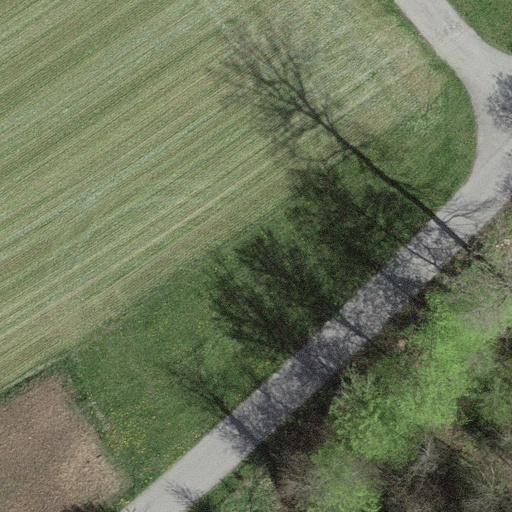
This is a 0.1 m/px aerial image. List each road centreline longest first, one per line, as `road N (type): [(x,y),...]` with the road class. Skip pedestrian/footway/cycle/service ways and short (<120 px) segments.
road 1 (residential): [(151,511),(348,329),(511,141)]
road 2 (residential): [(511,88),(463,50),(423,0)]
